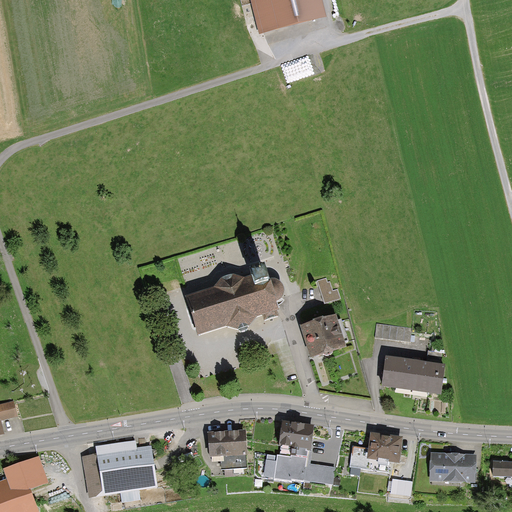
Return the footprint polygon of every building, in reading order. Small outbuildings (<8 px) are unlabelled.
[(321,0),(249,0),(258,35),(326,19),(321,0)] [(288,78),(318,73),(315,56),(286,61),(288,78)] [(215,291),(187,299),(198,337),(229,328),(240,333),(248,330),(257,320),(279,314),(276,307),(284,300),(284,289),(278,281),(269,280),(266,269),(250,273),(252,281),(242,284),(232,279),(223,281),(215,291)] [(333,279),(318,283),(325,306),(339,302),(333,279)] [(338,317),(301,328),(310,360),(348,349),(338,317)] [(407,328),(378,324),(376,339),(405,343),(407,328)] [(446,368),(387,357),(383,389),(442,398),(446,368)] [(15,403),(0,406),(0,435),(5,434),(2,422),(19,419),(15,403)] [(315,428),(282,424),(280,449),(292,451),(312,453),(315,428)] [(247,433),(208,435),(210,458),(222,457),(223,472),(249,470),(247,433)] [(404,438),(371,434),(369,448),(368,461),(392,464),(401,465),(404,438)] [(98,456),(81,458),(90,500),(158,489),(152,448),(139,450),(137,441),(96,447),(98,456)] [(368,461),(369,448),(353,447),(351,468),(390,474),(392,464),(368,461)] [(312,453),(292,451),(291,458),(277,456),(274,480),(294,484),(294,482),(334,488),(337,469),(311,465),(313,453),(312,453)] [(478,456),(432,454),(430,485),(476,487),(478,456)] [(7,480),(0,482),(0,511),(39,511),(29,491),(50,485),(41,458),(3,470),(7,480)] [(511,463),(494,463),(493,478),(511,479),(511,463)] [(414,482),(393,480),(391,496),(412,499),(414,482)]
